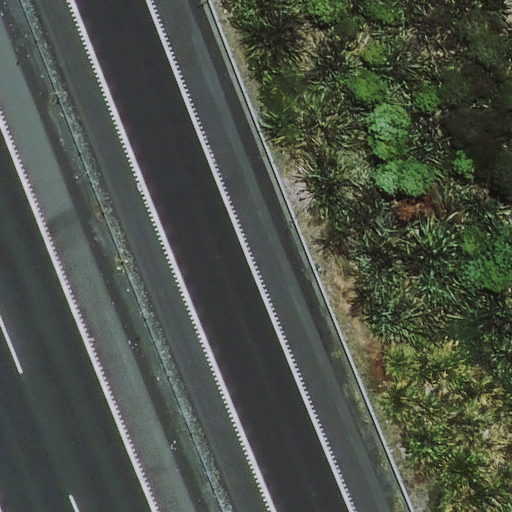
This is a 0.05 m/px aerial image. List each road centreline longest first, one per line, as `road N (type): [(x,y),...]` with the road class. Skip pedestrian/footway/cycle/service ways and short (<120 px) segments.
road 1 (motorway): [(154,0),(356,511)]
road 2 (motorway): [(94,511),(0,272)]
